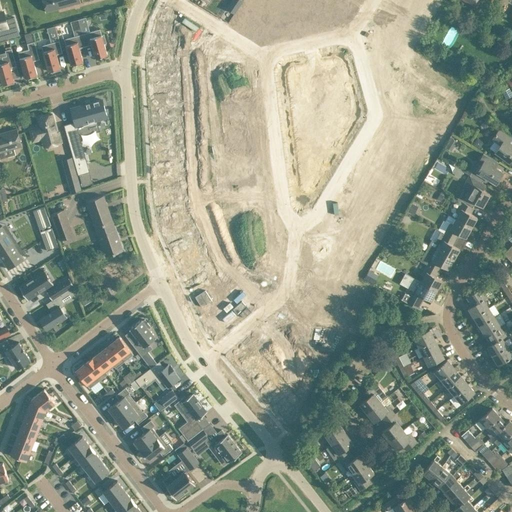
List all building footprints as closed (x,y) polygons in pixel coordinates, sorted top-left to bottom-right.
[(42,0),(46,12),(81,2),(80,0),(42,0)] [(243,0),(242,0),(231,0),(226,8),(234,13),(243,0)] [(341,0),(343,1),(337,10),(348,16),(348,15),(350,16),(354,10),(352,9),(357,0),(341,0)] [(387,0),(389,2),(388,3),(394,7),(395,5),(405,11),(409,6),(415,9),(420,0),(387,0)] [(313,2),(301,5),(304,17),(310,16),(313,29),(318,28),(318,30),(325,29),(324,27),(325,27),(321,7),(314,8),(313,2)] [(245,4),(239,15),(244,18),(241,23),(251,30),(250,31),(256,35),(257,33),(259,34),(265,24),(256,18),(259,13),(245,4)] [(286,14),(279,16),(284,36),(285,38),(291,36),(291,34),(296,33),(293,19),(299,18),(296,6),(285,8),(286,14)] [(0,40),(19,35),(13,17),(5,19),(3,12),(0,13),(0,11),(0,40)] [(87,16),(78,19),(80,25),(88,23),(87,16)] [(158,32),(156,44),(162,45),(161,51),(173,53),(176,37),(170,36),(172,26),(160,23),(160,25),(158,24),(157,32),(158,32)] [(100,28),(82,33),(86,45),(91,43),(95,57),(107,53),(104,43),(106,42),(104,33),(102,34),(100,28)] [(387,29),(377,46),(385,51),(395,34),(387,29)] [(82,33),(64,39),(59,40),(61,46),(66,45),(71,64),(75,63),(75,65),(83,63),(82,61),(83,60),(79,47),(86,45),(82,33)] [(196,34),(192,53),(198,52),(202,47),(204,35),(196,34)] [(395,34),(385,51),(393,56),(403,39),(395,34)] [(403,39),(393,56),(400,60),(411,44),(403,39)] [(59,40),(41,45),(48,70),(52,69),(52,71),(60,69),(59,68),(60,67),(57,54),(62,52),(61,46),(59,40)] [(29,49),(18,52),(25,77),(28,77),(29,79),(37,76),(37,74),(34,60),(39,59),(35,41),(27,43),(29,49)] [(411,44),(400,60),(409,65),(419,49),(411,44)] [(222,45),(219,51),(229,58),(233,52),(222,45)] [(16,65),(12,48),(5,50),(6,55),(2,57),(3,63),(0,63),(0,78),(2,84),(5,83),(6,85),(14,83),(14,80),(11,67),(16,65)] [(153,72),(151,72),(151,79),(153,79),(176,78),(178,78),(178,66),(179,66),(179,59),(166,59),(166,66),(152,67),(153,72)] [(414,63),(404,80),(412,85),(422,68),(414,63)] [(248,64),(227,67),(229,79),(249,76),(251,76),(250,69),(249,70),(248,64)] [(422,68),(412,85),(419,90),(430,73),(422,68)] [(430,73),(419,90),(427,94),(437,78),(430,73)] [(230,90),(224,91),(225,98),(238,96),(237,90),(251,88),(249,76),(229,79),(230,90)] [(176,78),(153,79),(154,91),(168,91),(168,97),(181,96),(180,90),(176,90),(176,78)] [(437,78),(427,94),(435,99),(445,82),(437,78)] [(445,82),(435,99),(443,104),(453,87),(445,82)] [(453,87),(443,104),(450,108),(460,92),(453,87)] [(511,92),(509,88),(502,91),(506,99),(511,95),(511,92)] [(460,92),(450,108),(458,113),(468,97),(460,92)] [(75,122),(64,125),(78,174),(89,171),(90,171),(80,136),(100,131),(97,120),(107,117),(102,99),(71,108),(75,122)] [(155,109),(153,109),(153,117),(155,117),(155,120),(162,119),(162,121),(172,121),(172,119),(182,118),(181,99),(168,100),(169,107),(155,107),(155,109)] [(239,103),(226,105),(227,112),(233,111),(234,122),(255,120),(253,108),(239,110),(239,103)] [(53,113),(37,118),(39,125),(29,127),(33,141),(42,138),(44,147),(61,142),(58,131),(53,113)] [(398,119),(392,128),(407,137),(413,128),(398,119)] [(236,134),(230,135),(231,142),(243,140),(242,133),(256,132),(256,126),(257,126),(257,120),(255,120),(234,122),(236,134)] [(156,141),(154,141),(155,148),(156,148),(182,146),(181,135),(182,135),(182,127),(170,128),(170,134),(156,135),(156,141)] [(392,128),(386,137),(402,146),(407,137),(392,128)] [(17,129),(0,133),(0,158),(16,154),(14,148),(22,145),(17,129)] [(492,139),(494,141),(490,148),(495,151),(510,162),(511,158),(511,137),(500,129),(492,139)] [(386,137),(381,146),(396,156),(402,146),(386,137)] [(445,147),(451,151),(457,141),(451,137),(445,147)] [(182,146),(156,148),(157,160),(171,159),(172,166),(184,165),(184,158),(182,158),(182,146)] [(381,146),(375,156),(390,165),(396,156),(381,146)] [(244,147),(231,148),(232,155),(238,155),(240,166),(260,164),(262,163),(261,157),(259,157),(259,152),(245,153),(244,147)] [(499,162),(494,159),(484,153),(479,161),(482,163),(477,172),(496,183),(503,171),(496,167),(499,162)] [(375,156),(370,165),(385,174),(390,165),(375,156)] [(241,177),(235,178),(236,185),(249,184),(248,177),(262,175),(260,164),(240,166),(241,177)] [(456,166),(452,172),(460,177),(464,171),(456,166)] [(75,167),(65,170),(71,192),(81,189),(75,167)] [(172,178),(158,179),(159,192),(184,190),(183,179),(185,178),(185,171),(172,172),(172,178)] [(428,174),(424,180),(436,187),(440,180),(428,174)] [(357,178),(354,184),(355,185),(373,195),(379,186),(384,189),(388,183),(377,176),(374,182),(361,175),(359,179),(357,178)] [(466,196),(474,201),(483,206),(490,194),(483,189),(486,184),(470,175),(463,186),(470,190),(466,196)] [(355,185),(349,195),(361,202),(358,208),(369,214),(372,208),(367,205),(373,195),(355,185)] [(159,192),(157,192),(157,198),(159,198),(160,204),(174,203),(174,210),(187,209),(186,202),(185,202),(184,190),(159,192)] [(249,191),(237,192),(238,199),(244,198),(245,210),(266,207),(264,195),(250,197),(249,191)] [(9,194),(0,196),(0,200),(4,213),(13,211),(9,194)] [(86,201),(106,256),(123,250),(103,195),(86,201)] [(458,213),(456,218),(472,227),(477,217),(471,213),(474,207),(462,201),(456,212),(458,213)] [(247,221),(241,222),(242,229),(254,227),(253,221),(267,219),(267,214),(268,214),(268,207),(266,207),(245,210),(247,221)] [(342,207),(336,217),(353,228),(359,218),(365,222),(368,215),(357,209),(354,215),(342,207)] [(64,209),(50,214),(57,232),(71,227),(64,209)] [(46,225),(39,228),(47,250),(59,246),(47,213),(43,215),(46,225)] [(449,223),(444,232),(456,239),(459,234),(466,237),(472,227),(456,218),(449,214),(445,221),(449,223)] [(332,223),(330,228),(342,235),(338,241),(349,247),(353,241),(347,238),(353,228),(336,217),(334,216),(331,222),(332,223)] [(167,232),(165,232),(169,240),(170,239),(171,240),(184,235),(186,240),(198,235),(190,218),(166,229),(167,232)] [(2,225),(0,226),(0,255),(8,269),(24,259),(13,243),(15,241),(9,232),(7,233),(2,225)] [(441,245),(438,250),(454,259),(460,248),(453,245),(456,239),(444,232),(438,243),(441,245)] [(190,249),(177,255),(182,266),(205,256),(200,245),(202,244),(199,238),(187,243),(190,249)] [(259,238),(257,254),(263,255),(262,265),(274,267),(274,266),(276,266),(276,259),(275,259),(277,247),(271,246),(272,240),(259,238)] [(311,239),(310,250),(327,252),(329,242),(311,239)] [(429,245),(420,260),(427,264),(439,271),(442,265),(448,269),(454,259),(438,250),(429,245)] [(310,250),(309,261),(326,263),(327,252),(310,250)] [(182,266),(181,267),(184,273),(185,272),(188,278),(200,272),(203,278),(215,273),(212,266),(210,267),(205,256),(182,266)] [(309,261),(307,271),(325,274),(326,263),(309,261)] [(382,263),(380,272),(394,275),(396,266),(382,263)] [(439,271),(427,264),(421,274),(424,276),(421,281),(437,290),(442,280),(436,276),(439,271)] [(45,270),(19,286),(28,299),(47,287),(43,281),(49,277),(45,270)] [(370,270),(366,276),(375,282),(379,276),(370,270)] [(496,277),(502,286),(505,284),(500,275),(496,277)] [(69,278),(47,292),(52,299),(53,299),(74,285),(69,278)] [(421,281),(415,278),(412,283),(415,285),(410,295),(406,293),(403,299),(418,308),(424,297),(431,300),(437,290),(421,281)] [(254,281),(244,289),(253,299),(262,292),(254,281)] [(498,289),(502,296),(510,291),(505,284),(502,286),(498,289)] [(46,319),(42,321),(47,329),(66,317),(60,306),(65,302),(63,299),(69,294),(72,298),(77,295),(74,285),(53,299),(52,299),(47,303),(51,310),(43,315),(46,319)] [(110,286),(105,289),(109,296),(114,293),(110,286)] [(470,306),(483,298),(487,295),(481,287),(467,296),(470,301),(468,303),(470,306)] [(244,289),(236,296),(245,307),(253,299),(244,289)] [(511,294),(510,291),(502,296),(503,298),(508,295),(511,300),(511,299),(511,294)] [(305,295),(303,313),(314,314),(316,297),(305,295)] [(236,296),(227,304),(236,314),(245,307),(236,296)] [(316,297),(314,314),(324,316),(327,298),(316,297)] [(327,298),(324,316),(335,317),(338,300),(327,298)] [(483,298),(470,306),(468,307),(472,313),(469,314),(471,317),(488,306),(483,298)] [(338,300),(335,317),(346,318),(348,301),(338,300)] [(348,301),(346,318),(356,320),(359,302),(348,301)] [(227,304),(218,311),(227,321),(236,314),(227,304)] [(488,306),(471,317),(472,318),(474,317),(479,325),(494,316),(488,306)] [(218,311),(209,319),(218,329),(227,321),(218,311)] [(494,316),(479,325),(483,331),(481,332),(483,336),(486,335),(500,326),(494,316)] [(142,319),(130,328),(138,339),(132,344),(140,353),(142,356),(152,348),(148,343),(156,337),(149,328),(151,326),(145,319),(143,320),(142,319)] [(505,322),(500,326),(486,335),(489,340),(486,341),(489,345),(501,337),(502,337),(511,331),(505,322)] [(414,336),(419,346),(434,338),(432,333),(434,331),(432,327),(414,336)] [(434,338),(419,346),(424,355),(439,348),(439,347),(436,342),(439,341),(437,336),(434,338)] [(490,357),(493,355),(507,346),(502,337),(501,337),(489,345),(487,346),(490,351),(488,353),(490,357)] [(120,338),(112,344),(124,360),(133,354),(135,357),(140,353),(132,344),(131,342),(126,346),(120,338)] [(17,368),(30,359),(19,342),(10,348),(6,341),(0,343),(0,358),(7,354),(17,368)] [(112,344),(103,351),(115,367),(124,360),(112,344)] [(252,345),(235,359),(243,369),(260,354),(252,345)] [(390,348),(395,358),(399,356),(394,346),(390,348)] [(442,346),(439,347),(439,348),(424,355),(429,365),(444,357),(441,352),(444,350),(442,346)] [(511,355),(511,353),(507,346),(493,355),(496,360),(494,362),(496,366),(511,355)] [(103,351),(95,358),(107,373),(115,367),(103,351)] [(260,354),(243,369),(250,377),(267,363),(260,354)] [(395,358),(400,367),(404,365),(399,356),(395,358)] [(434,370),(441,378),(454,367),(450,362),(452,360),(449,357),(434,370)] [(95,358),(86,364),(98,380),(107,373),(95,358)] [(154,359),(148,364),(151,367),(157,362),(154,359)] [(171,360),(156,372),(166,383),(181,372),(171,360)] [(267,363),(250,377),(257,386),(275,372),(267,363)] [(405,377),(414,373),(414,372),(410,363),(404,366),(404,365),(400,367),(405,377)] [(86,364),(78,371),(90,387),(98,380),(86,364)] [(454,367),(441,378),(448,386),(461,375),(457,371),(459,369),(456,365),(454,367)] [(275,372),(257,386),(265,395),(280,382),(273,374),(275,372)] [(466,377),(463,373),(461,375),(448,386),(455,394),(468,383),(464,379),(466,377)] [(468,383),(455,394),(462,403),(475,392),(471,387),(473,385),(470,381),(468,383)] [(280,382),(265,395),(272,404),(287,391),(280,382)] [(414,387),(421,395),(424,393),(417,384),(414,387)] [(372,385),(362,393),(366,398),(360,403),(367,412),(381,401),(387,396),(380,387),(376,390),(372,385)] [(436,392),(431,386),(424,393),(421,395),(427,403),(431,401),(429,399),(436,392)] [(119,399),(108,408),(116,417),(136,402),(129,393),(130,392),(126,387),(116,394),(119,399)] [(172,389),(160,398),(166,406),(178,397),(172,389)] [(58,404),(47,390),(33,401),(48,411),(58,404)] [(287,391),(272,404),(279,412),(293,401),(286,393),(288,391),(287,391)] [(184,397),(176,403),(192,423),(207,411),(193,393),(185,399),(184,397)] [(381,401),(367,412),(374,421),(380,417),(384,422),(395,413),(387,404),(391,401),(387,396),(381,401)] [(293,401),(279,412),(287,421),(304,407),(296,397),(293,401)] [(44,421),(48,411),(33,401),(29,404),(25,414),(44,421)] [(427,403),(434,412),(437,409),(431,401),(427,403)] [(116,417),(114,418),(116,420),(118,424),(120,422),(123,427),(134,418),(138,423),(148,415),(143,410),(137,403),(136,402),(116,417)] [(482,431),(486,427),(499,415),(492,407),(475,423),(482,431)] [(158,426),(167,420),(160,409),(151,415),(158,426)] [(444,417),(437,409),(434,412),(441,420),(444,417)] [(382,431),(389,440),(403,429),(400,425),(402,423),(395,413),(384,422),(388,427),(382,431)] [(44,421),(25,414),(22,423),(40,431),(44,421)] [(499,415),(486,427),(490,431),(488,434),(490,437),(506,423),(506,422),(499,415)] [(145,432),(134,440),(141,450),(159,436),(152,427),(155,425),(151,419),(141,427),(145,432)] [(506,423),(490,437),(491,437),(494,434),(497,438),(494,441),(498,444),(500,442),(511,430),(511,421),(509,419),(506,422),(506,423)] [(78,420),(71,425),(75,429),(81,425),(78,420)] [(183,433),(180,436),(185,442),(187,440),(188,440),(203,428),(198,421),(183,433)] [(40,431),(22,423),(18,433),(36,441),(40,431)] [(328,439),(332,444),(347,433),(340,424),(334,428),(330,423),(319,431),(326,441),(328,439)] [(188,440),(187,440),(193,448),(198,455),(206,449),(201,442),(209,436),(203,428),(188,440)] [(222,429),(207,441),(220,457),(224,455),(229,462),(242,452),(228,434),(226,435),(222,429)] [(403,429),(389,440),(396,450),(402,445),(406,450),(417,441),(410,432),(407,434),(403,429)] [(461,435),(468,443),(475,437),(468,429),(461,435)] [(424,430),(419,435),(421,438),(421,439),(427,434),(424,430)] [(511,430),(500,442),(507,449),(511,446),(510,446),(511,444),(511,430)] [(36,441),(18,433),(14,443),(33,451),(36,441)] [(332,444),(326,448),(332,458),(336,455),(339,460),(351,452),(347,447),(353,443),(347,433),(332,444)] [(82,435),(68,446),(76,455),(90,444),(82,435)] [(475,437),(468,443),(475,451),(478,449),(478,448),(484,442),(477,435),(475,437)] [(141,450),(139,451),(140,452),(144,456),(145,455),(148,459),(159,451),(163,455),(173,448),(169,442),(166,444),(160,436),(159,436),(141,450)] [(478,448),(478,449),(485,456),(491,450),(488,447),(487,448),(484,444),(485,443),(484,442),(478,448)] [(33,451),(14,443),(10,454),(29,461),(33,451)] [(90,444),(76,455),(82,463),(96,452),(90,444)] [(187,446),(178,454),(187,465),(189,468),(190,469),(199,462),(187,446)] [(485,456),(491,464),(501,455),(496,451),(494,453),(491,450),(485,456)] [(96,452),(82,463),(88,471),(102,460),(96,452)] [(349,468),(352,473),(367,463),(361,453),(354,458),(351,452),(339,460),(346,470),(349,468)] [(423,472),(431,479),(442,465),(437,461),(440,457),(437,455),(423,472)] [(501,455),(491,464),(499,472),(502,469),(505,466),(506,466),(508,464),(501,455)] [(102,460),(88,471),(96,481),(110,470),(102,460)] [(10,481),(4,462),(0,463),(0,484),(10,481)] [(442,465),(431,479),(439,486),(440,485),(444,490),(456,479),(450,472),(445,468),(448,464),(445,462),(442,465)] [(374,472),(367,463),(352,473),(356,478),(353,480),(360,490),(371,482),(368,477),(374,472)] [(502,469),(508,479),(511,476),(511,465),(511,464),(506,467),(506,466),(505,466),(502,469)] [(171,474),(163,480),(170,490),(169,491),(173,497),(175,496),(176,498),(177,497),(178,498),(184,494),(183,492),(185,491),(190,488),(189,487),(195,483),(186,471),(189,468),(187,465),(173,476),(171,474)] [(444,490),(443,491),(451,499),(464,487),(459,482),(463,479),(460,476),(456,479),(444,490)] [(117,480),(103,491),(110,499),(124,489),(117,480)] [(464,487),(451,499),(457,506),(470,494),(466,490),(470,487),(467,484),(464,487)] [(124,489),(110,499),(117,508),(131,498),(124,489)] [(470,494),(457,506),(453,509),(455,511),(466,511),(474,506),(470,501),(473,498),(471,495),(470,494)] [(398,495),(382,504),(386,511),(390,508),(391,511),(406,511),(415,507),(409,496),(401,501),(398,495)] [(87,496),(81,500),(85,505),(91,501),(87,496)] [(506,505),(499,497),(493,503),(496,508),(498,506),(501,509),(506,505)] [(131,498),(117,508),(119,511),(128,511),(137,505),(131,498)] [(474,506),(466,511),(479,511),(476,509),(480,505),(477,503),(474,506)]
